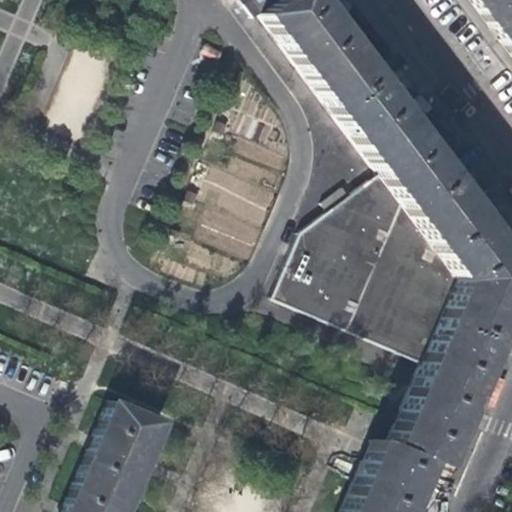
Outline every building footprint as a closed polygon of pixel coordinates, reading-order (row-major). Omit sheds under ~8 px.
[(233,0),(246,18),(253,13),(269,0),(233,0)] [(417,359),(381,443),(430,464),(511,275),(511,269),(309,0),(269,0),(253,13),(370,178),(447,279),(417,359)] [(325,0),(309,0),(511,269),(511,247),(492,220),(447,160),(395,92),(340,19),(325,0)] [(511,0),(467,0),(478,15),(511,60),(511,0)] [(231,115),(222,111),(218,120),(227,124),(231,115)] [(211,158),(202,154),(198,163),(207,167),(211,158)] [(447,279),(370,178),(345,196),(338,188),(317,204),(323,212),(295,234),(266,300),(417,359),(447,279)] [(194,195),(185,190),(181,199),(190,204),(194,195)] [(181,234),(167,229),(163,238),(177,244),(181,234)] [(511,275),(430,464),(441,469),(454,474),(484,403),(511,336),(511,275)] [(112,511),(153,420),(104,399),(95,418),(62,496),(54,511),(112,511)] [(422,511),(441,469),(430,464),(381,443),(357,498),(389,511),(422,511)] [(389,511),(357,498),(342,491),(333,511),(389,511)]
